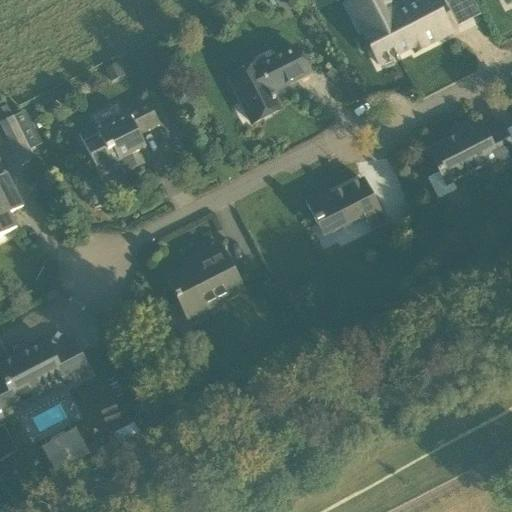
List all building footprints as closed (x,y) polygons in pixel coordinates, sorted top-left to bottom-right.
[(0,0),(0,11),(21,0),(0,0)] [(431,0),(418,0),(393,13),(388,1),(386,1),(384,0),(383,1),(382,3),(361,14),(359,13),(356,14),(356,16),(355,17),(361,29),(379,65),(411,48),(413,53),(449,34),(431,0)] [(437,0),(443,10),(463,0),(437,0)] [(270,93),(308,73),(296,51),(258,70),(257,67),(230,80),(252,125),(279,111),(270,93)] [(118,64),(103,72),(110,84),(124,77),(118,64)] [(78,134),(85,149),(100,179),(120,169),(123,175),(144,164),(138,152),(145,149),(139,137),(159,127),(147,103),(125,114),(128,120),(99,135),(94,126),(78,134)] [(12,119),(0,125),(22,166),(33,160),(12,119)] [(483,133),(480,126),(463,135),(460,129),(449,134),(452,140),(428,152),(445,186),(496,161),(499,168),(511,161),(511,149),(499,125),(483,133)] [(6,174),(0,177),(0,237),(16,230),(8,215),(23,207),(6,174)] [(324,192),(305,202),(315,224),(324,220),(331,234),(363,219),(370,232),(384,225),(363,181),(328,198),(324,192)] [(219,304),(239,294),(229,273),(232,271),(219,245),(196,257),(199,263),(166,280),(176,301),(179,299),(186,311),(215,297),(219,304)] [(0,380),(0,420),(89,374),(72,341),(49,352),(42,338),(15,352),(19,358),(0,367),(0,374),(2,380),(0,380)]
